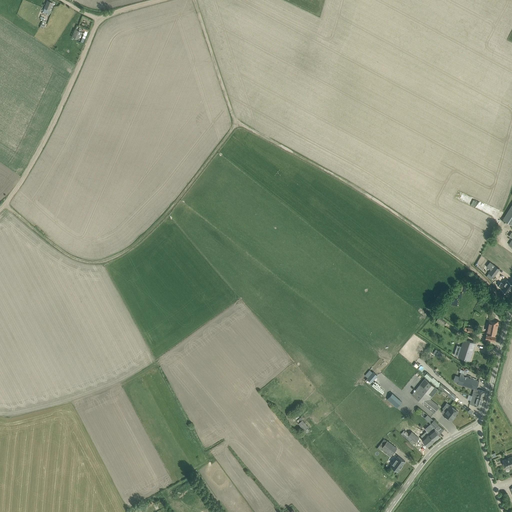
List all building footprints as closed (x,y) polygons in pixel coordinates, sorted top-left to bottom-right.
[(44,8),(43,12),(50,14),(54,4),(52,4),(52,2),(47,0),(44,8)] [(78,39),(79,35),(80,35),(81,32),(76,30),(73,37),(78,39)] [(511,204),(503,219),(511,225),(511,204)] [(494,266),(489,273),(494,277),(499,270),(497,268),(494,266)] [(511,282),(507,279),(504,284),(501,282),(498,286),(501,288),(508,294),(511,287),(511,282)] [(438,317),(436,321),(444,325),(446,321),(438,317)] [(488,329),(497,331),(499,321),(490,319),(488,329)] [(496,336),(497,331),(488,329),(487,334),(486,334),(485,339),(495,341),(496,336)] [(464,339),(458,357),(470,360),(475,343),(464,339)] [(460,375),(457,383),(474,389),(472,395),(476,396),(483,399),(485,392),(478,389),(478,390),(476,390),(479,381),(474,380),(464,376),(465,373),(461,372),(460,375)] [(376,378),(372,374),(367,379),(371,383),(376,378)] [(438,386),(441,381),(434,375),(430,379),(438,386)] [(438,389),(430,383),(424,378),(411,394),(425,405),(438,389)] [(441,383),(438,387),(453,399),(456,396),(452,393),(453,392),(441,383)] [(405,399),(401,395),(399,398),(393,393),(389,397),(399,406),(402,402),(402,401),(405,399)] [(483,399),(476,396),(472,395),(470,403),(474,405),(481,408),(483,399)] [(450,405),(443,414),(451,420),(454,417),(453,417),(458,411),(450,405)] [(434,420),(433,420),(432,419),(429,421),(435,428),(439,425),(434,420)] [(302,420),(298,423),(307,434),(311,430),(302,420)] [(430,424),(425,429),(427,431),(435,440),(440,435),(435,429),(434,429),(430,424)] [(403,431),(400,434),(409,442),(411,440),(414,442),(415,441),(416,442),(419,438),(412,431),(408,435),(403,431)] [(427,431),(421,436),(423,438),(422,439),(428,446),(435,440),(427,431)] [(384,439),(378,447),(390,456),(392,454),(397,448),(387,441),(384,439)] [(405,461),(398,456),(395,454),(394,456),(397,458),(391,466),(398,471),(405,461)] [(505,468),(510,466),(511,465),(511,456),(502,460),(505,468)]
